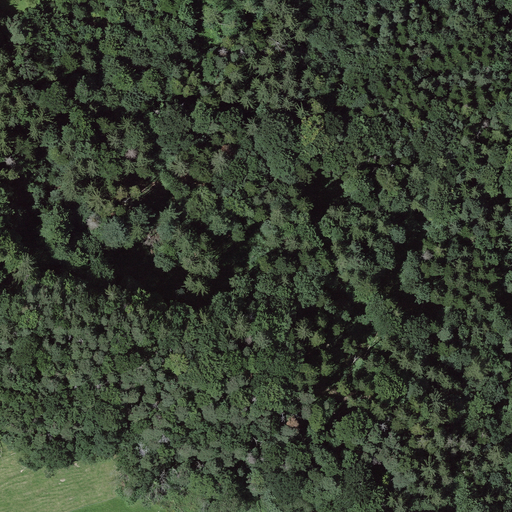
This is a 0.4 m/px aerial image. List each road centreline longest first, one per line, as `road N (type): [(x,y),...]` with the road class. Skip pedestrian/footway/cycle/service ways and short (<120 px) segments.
road 1 (track): [(511,421),(478,388),(416,356),(325,285),(240,279)]
road 2 (track): [(357,311),(381,297),(414,245),(474,207),(511,196)]
